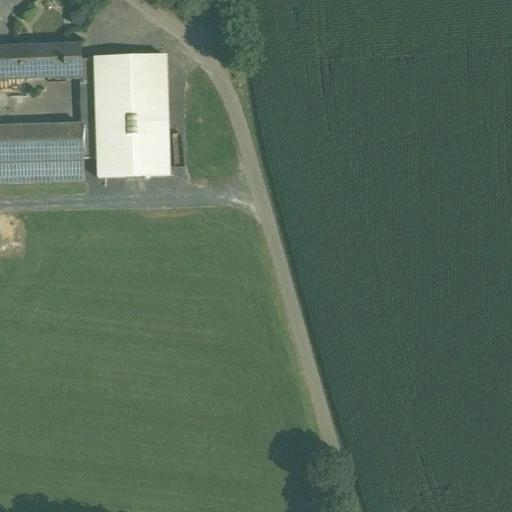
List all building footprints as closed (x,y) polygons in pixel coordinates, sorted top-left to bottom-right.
[(81,48),(0,50),(0,80),(83,77),(82,61),(81,48)] [(167,57),(109,60),(111,97),(96,98),(98,160),(99,180),(171,177),(167,57)] [(109,60),(82,61),(83,77),(84,99),(96,98),(111,97),(109,60)] [(96,98),(84,99),(85,129),(87,129),(85,161),(98,160),(96,98)] [(85,129),(26,130),(0,130),(0,163),(85,161),(87,129),(85,129)] [(0,163),(0,182),(85,180),(85,161),(0,163)]
